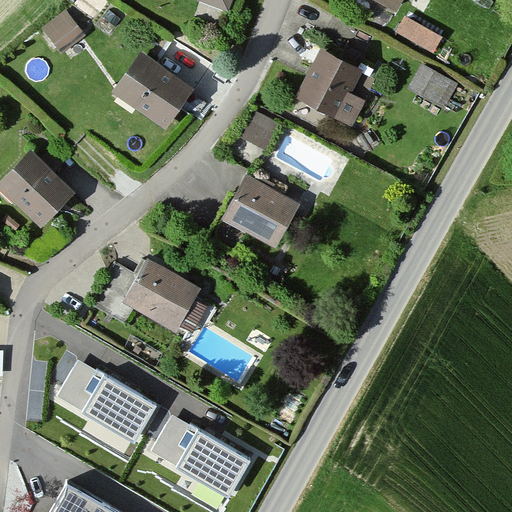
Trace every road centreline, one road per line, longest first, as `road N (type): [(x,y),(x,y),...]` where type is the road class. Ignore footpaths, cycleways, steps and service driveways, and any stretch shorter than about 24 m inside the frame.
road 1 (residential): [(0,464),(19,343),(42,284),(194,160),(252,79),(281,0)]
road 2 (unclassified): [(279,511),(511,86)]
